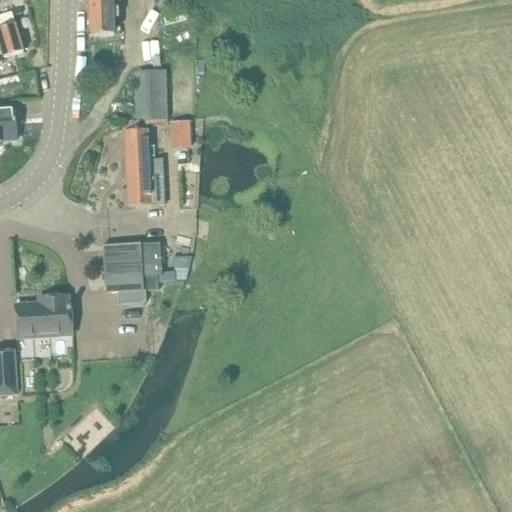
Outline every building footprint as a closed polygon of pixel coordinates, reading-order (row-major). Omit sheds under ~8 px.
[(88,0),(90,39),(119,37),(118,10),(113,10),(113,3),(123,2),(123,0),(88,0)] [(15,26),(11,14),(0,17),(0,58),(3,58),(3,60),(23,54),(15,26)] [(136,123),(167,122),(165,73),(134,75),(136,123)] [(0,143),(16,142),(14,110),(0,111),(0,143)] [(189,123),(170,124),(171,151),(190,149),(189,123)] [(148,162),(147,132),(125,133),(128,209),(150,208),(150,209),(164,208),(162,161),(148,162)] [(126,286),(158,283),(157,278),(161,278),(161,265),(166,265),(165,245),(140,246),(124,247),(126,286)] [(126,286),(124,247),(102,248),(105,295),(118,295),(119,306),(145,304),(145,293),(158,292),(158,283),(126,286)] [(67,305),(67,299),(39,300),(39,306),(15,308),(16,328),(17,341),(73,337),(70,304),(67,305)] [(0,397),(17,397),(14,353),(0,353),(0,397)]
